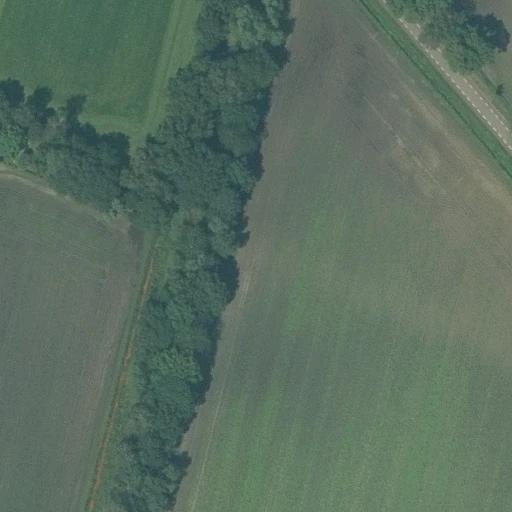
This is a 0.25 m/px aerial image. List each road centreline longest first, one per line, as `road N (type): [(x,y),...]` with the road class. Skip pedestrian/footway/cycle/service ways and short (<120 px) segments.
road 1 (track): [(172,203),(97,511)]
road 2 (track): [(227,0),(172,203)]
road 3 (unclassified): [(511,143),(386,0)]
road 4 (track): [(0,132),(172,203)]
